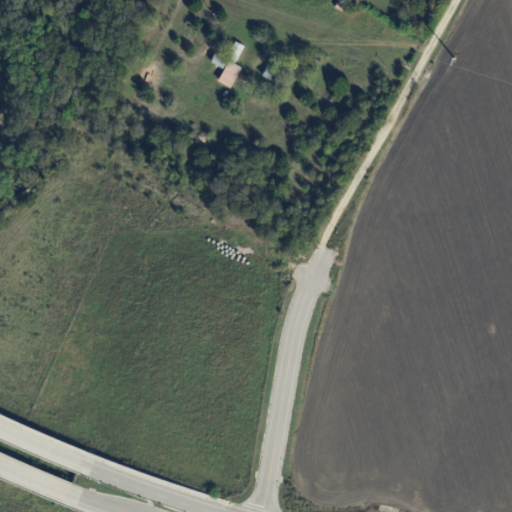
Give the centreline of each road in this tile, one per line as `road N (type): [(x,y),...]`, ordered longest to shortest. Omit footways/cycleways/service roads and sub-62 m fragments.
road 1 (residential): [(456,0),(317,251)]
road 2 (residential): [(317,251),(300,300),(261,511)]
road 3 (secondary): [(216,511),(75,462)]
